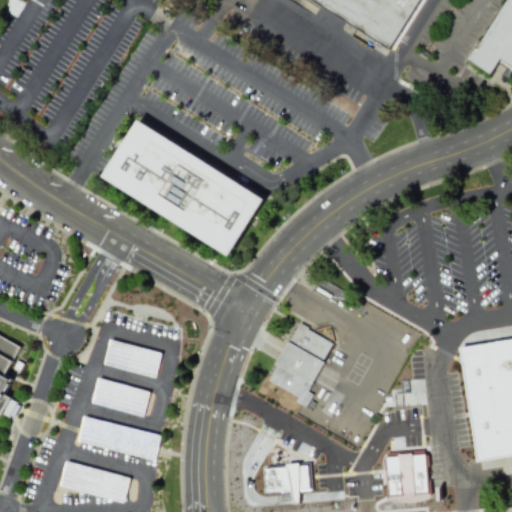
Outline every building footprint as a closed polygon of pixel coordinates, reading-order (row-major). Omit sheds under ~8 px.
[(420,0),(388,51),(320,5),(314,15),(288,0),(420,0)] [(468,58),(503,0),(511,0),(511,63),(501,57),(491,72),(468,58)] [(104,176),(140,119),(267,199),(231,256),(104,176)] [(299,322),(275,365),(277,366),(269,380),(298,397),(296,401),(305,407),(313,394),(308,391),(324,362),(322,361),(333,342),(299,322)] [(22,343),(0,333),(0,414),(19,401),(1,393),(22,343)] [(511,455),(479,460),(461,346),(511,337),(511,455)] [(428,497),(426,450),(384,452),(387,499),(428,497)] [(308,465),(264,467),(266,493),(293,491),(293,503),(299,503),(298,491),(310,490),(308,465)]
